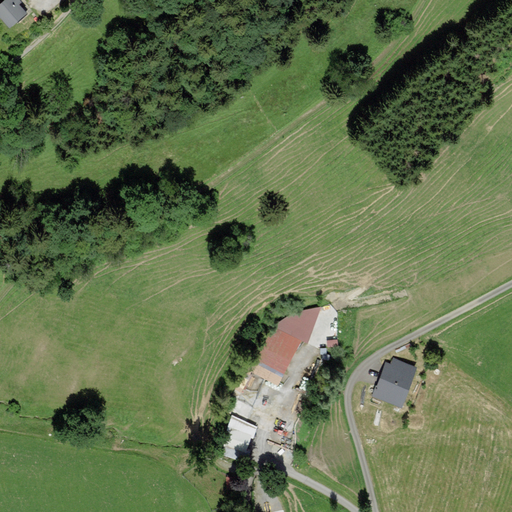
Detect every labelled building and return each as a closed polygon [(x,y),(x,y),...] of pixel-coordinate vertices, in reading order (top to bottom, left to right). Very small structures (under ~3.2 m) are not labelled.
[(6,0),(0,6),(0,12),(12,25),(24,14),(17,6),(21,2),(19,0),(6,0)] [(281,382),(301,336),(307,339),(321,308),(305,301),(300,311),(281,303),(251,368),(281,382)] [(335,303),(318,302),(317,332),(334,333),(335,303)] [(419,374),(389,363),(377,395),(407,407),(419,374)] [(254,428),(233,420),(221,451),(241,459),(254,428)]
